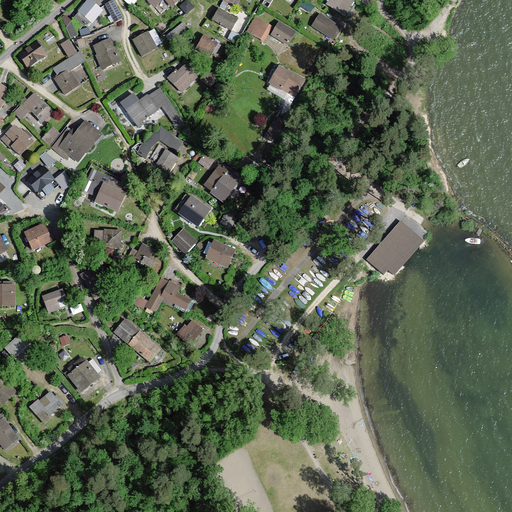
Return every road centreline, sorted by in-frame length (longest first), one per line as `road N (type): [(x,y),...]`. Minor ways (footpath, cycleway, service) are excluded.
road 1 (unclassified): [(224,309),(217,342),(198,367),(104,404),(0,486)]
road 2 (track): [(232,355),(354,203)]
road 3 (track): [(268,384),(293,329),(350,263),(375,272)]
